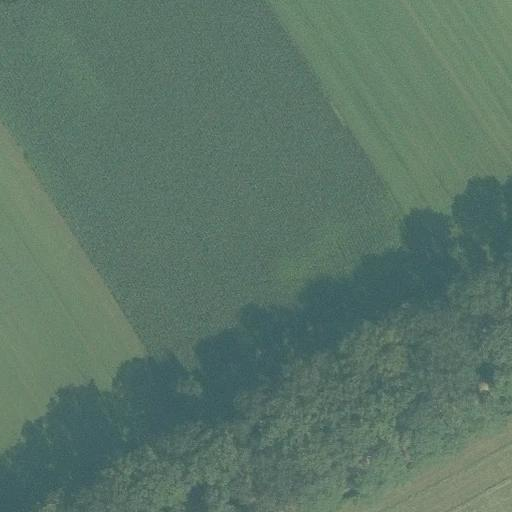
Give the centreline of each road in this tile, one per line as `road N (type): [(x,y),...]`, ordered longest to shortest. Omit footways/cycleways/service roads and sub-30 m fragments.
road 1 (unclassified): [(127,511),(511,307)]
road 2 (track): [(268,511),(511,381)]
